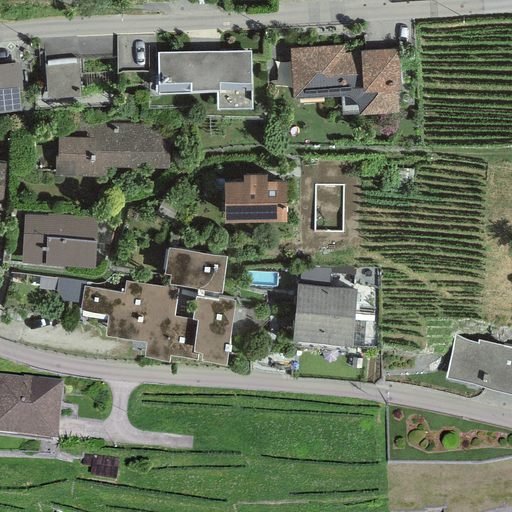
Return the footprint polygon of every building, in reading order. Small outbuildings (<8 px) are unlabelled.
[(149,36),(117,36),(117,74),(149,73),(149,36)] [(341,96),(342,115),(359,114),(359,115),(398,113),(397,91),(401,91),(398,49),(345,52),(344,46),(290,49),(293,99),(341,96)] [(252,52),(158,54),(158,95),(218,94),(219,110),(252,109),(252,52)] [(47,64),(44,64),(47,99),(81,97),(78,59),(47,61),(47,64)] [(0,113),(21,111),(19,90),(22,90),(20,62),(0,64),(0,113)] [(55,157),(55,177),(106,177),(106,167),(169,168),(169,124),(110,123),(110,126),(57,125),(57,157),(55,157)] [(224,224),(287,223),(286,182),(267,182),(267,175),(243,176),(243,183),(224,183),(224,224)] [(343,185),(314,185),(314,232),(343,232),(343,185)] [(23,216),(22,263),(45,264),(45,266),(95,268),(97,215),(47,213),(47,217),(23,216)] [(170,275),(169,285),(222,293),(227,257),(168,248),(164,274),(170,275)] [(108,316),(104,336),(146,342),(145,357),(169,363),(170,356),(226,365),(235,301),(219,298),(218,300),(195,297),(193,319),(174,316),(178,289),(126,281),(124,293),(84,286),(80,310),(108,316)] [(297,285),(292,342),(352,347),(357,290),(297,285)] [(463,339),(455,335),(444,379),(511,394),(511,348),(478,340),(477,343),(471,342),(463,339)] [(23,377),(0,373),(0,430),(56,438),(64,380),(23,375),(23,377)]
